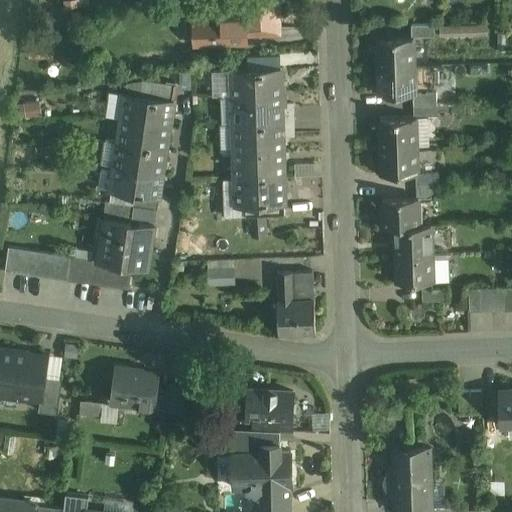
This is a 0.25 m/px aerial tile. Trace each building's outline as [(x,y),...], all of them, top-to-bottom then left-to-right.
[(244,0),(245,15),(246,32),(247,32),(280,31),(279,12),(278,13),(277,0),(244,0)] [(245,15),(195,17),(196,43),(247,41),(247,32),(246,32),(245,15)] [(494,22),(445,24),(446,36),(495,34),(494,22)] [(435,24),(412,25),(412,37),(414,37),(435,36),(435,24)] [(412,37),(378,38),(379,66),(415,65),(414,37),(412,37)] [(281,55),(248,56),(249,68),(258,68),(281,68),(281,55)] [(415,65),(379,66),(380,94),(414,93),(416,93),(415,65)] [(281,68),(258,68),(249,68),(233,69),(234,94),(282,92),(281,68)] [(176,83),(148,79),(145,95),(174,99),(176,83)] [(145,95),(126,92),(123,116),(170,123),(174,99),(145,95)] [(282,92),(234,94),(235,121),(283,120),(282,103),(282,92)] [(416,93),(414,93),(414,105),(437,104),(437,92),(416,93)] [(295,120),(294,103),(282,103),(283,120),(295,120)] [(437,104),(414,105),(414,117),(416,117),(438,116),(437,104)] [(170,123),(123,116),(119,140),(166,147),(170,123)] [(414,117),(380,118),(381,146),(417,145),(416,117),(414,117)] [(283,120),(235,121),(236,149),(283,148),(283,137),(283,120)] [(295,120),(283,120),(283,137),(295,137),(295,120)] [(166,147),(119,140),(116,163),(163,170),(166,147)] [(417,145),(381,146),(382,174),(416,173),(418,173),(417,145)] [(283,148),(236,150),(237,177),(284,175),(283,148)] [(116,163),(116,164),(112,187),(136,191),(159,194),(163,170),(116,163)] [(418,173),(416,173),(417,185),(440,184),(439,172),(418,173)] [(237,177),(238,202),(245,202),(285,200),(284,176),(237,177)] [(440,184),(417,185),(417,197),(419,197),(440,196),(440,184)] [(159,194),(136,191),(134,202),(134,203),(158,207),(160,195),(159,194)] [(417,197),(383,198),(384,227),(396,226),(420,225),(420,224),(419,197),(417,197)] [(134,202),(107,198),(104,213),(132,217),(134,203),(134,202)] [(285,200),(245,202),(246,214),(265,213),(286,212),(285,200)] [(265,213),(252,215),(253,235),(267,234),(265,213)] [(155,225),(104,217),(98,258),(133,264),(149,266),(155,225)] [(420,225),(396,226),(397,254),(433,252),(432,224),(420,224),(420,225)] [(23,247),(10,245),(6,269),(19,271),(23,247)] [(35,249),(23,247),(19,271),(31,273),(35,249)] [(47,250),(35,249),(31,273),(43,275),(47,250)] [(59,252),(47,250),(43,275),(55,276),(59,252)] [(71,254),(59,252),(55,276),(68,278),(71,254)] [(433,252),(397,254),(398,282),(433,281),(433,280),(433,257),(433,252)] [(96,258),(71,254),(68,278),(93,282),(96,258)] [(448,256),(433,257),(433,280),(449,280),(448,256)] [(96,258),(93,282),(105,284),(108,260),(98,258),(96,258)] [(133,264),(108,260),(105,284),(130,287),(133,264)] [(233,267),(209,268),(209,284),(233,283),(233,267)] [(313,270),(278,271),(280,334),(316,333),(315,297),(314,297),(313,270)] [(493,287),(481,288),(482,311),(494,311),(493,287)] [(506,310),(505,287),(493,287),(494,311),(506,310)] [(446,288),(423,289),(423,301),(447,300),(446,288)] [(481,288),(469,288),(470,311),(482,311),(481,288)] [(48,354),(1,348),(0,357),(0,393),(41,399),(42,399),(45,374),(48,354)] [(135,366),(117,364),(112,401),(155,406),(159,371),(135,368),(135,366)] [(63,377),(45,374),(42,399),(41,399),(39,410),(58,412),(63,377)] [(185,387),(170,385),(167,408),(182,409),(185,387)] [(294,391),(250,388),(249,408),(254,409),(253,416),(255,417),(279,418),(292,419),(292,412),(295,410),(296,400),(293,397),(294,391)] [(511,388),(500,389),(501,425),(511,425),(511,424),(511,388)] [(482,390),(459,390),(460,414),(483,413),(482,390)] [(102,414),(103,401),(82,399),(81,411),(102,414)] [(496,413),(484,414),(485,437),(497,436),(496,413)] [(279,418),(255,417),(255,429),(279,430),(279,418)] [(281,442),(262,443),(262,451),(233,453),(234,487),(251,486),(256,492),(256,511),(290,511),(290,485),(293,485),(292,450),(281,451),(281,442)] [(430,448),(394,449),(395,473),(392,475),(390,479),(390,482),(390,486),(392,489),(395,491),(396,511),(414,511),(431,511),(432,511),(432,509),(430,448)] [(35,511),(37,503),(0,497),(0,511),(35,511)] [(63,511),(65,506),(37,502),(37,503),(35,511),(63,511)]
